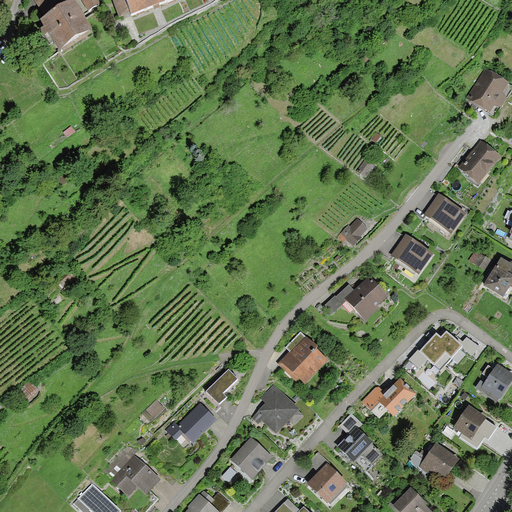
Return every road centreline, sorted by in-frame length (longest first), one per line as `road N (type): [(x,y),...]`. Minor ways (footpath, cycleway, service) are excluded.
road 1 (residential): [(165,511),(218,449),(291,316),(366,251),(479,125)]
road 2 (residential): [(511,358),(447,315),(427,320),(246,511)]
